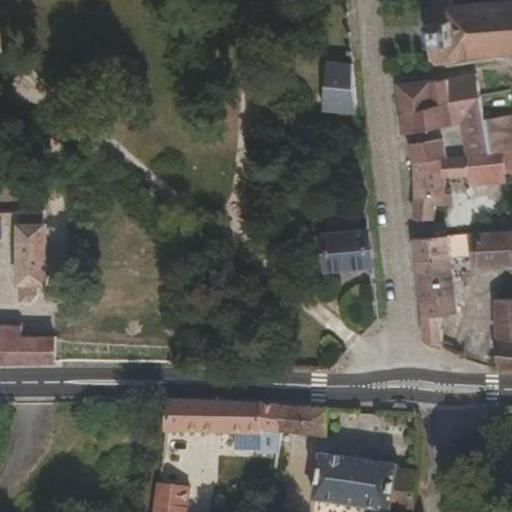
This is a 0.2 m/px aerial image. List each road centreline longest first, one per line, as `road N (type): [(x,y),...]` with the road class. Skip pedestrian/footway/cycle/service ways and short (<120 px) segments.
road 1 (tertiary): [(407,383),(0,382)]
road 2 (residential): [(370,0),(407,383)]
road 3 (residential): [(432,511),(435,387)]
